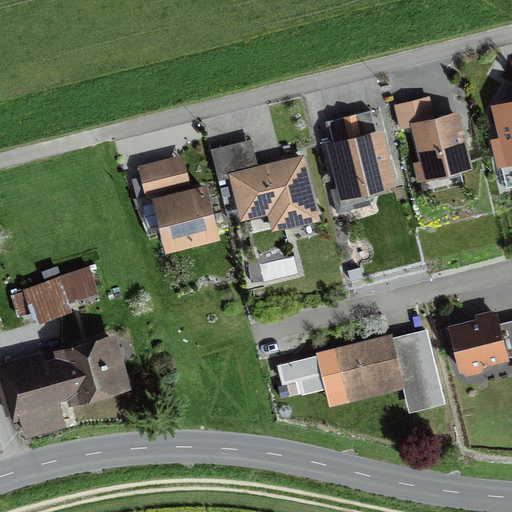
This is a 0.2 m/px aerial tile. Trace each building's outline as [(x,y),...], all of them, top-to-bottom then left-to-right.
[(511,103),(498,107),(511,159),(511,158),(511,103)] [(333,145),(344,186),(365,181),(366,186),(389,180),(370,110),(354,114),(360,138),(333,145)] [(455,115),(416,124),(428,174),(467,164),(455,115)] [(315,216),(301,158),(233,174),(242,215),(278,206),(282,223),(315,216)] [(142,166),(149,195),(176,188),(169,160),(142,166)] [(204,189),(157,201),(167,244),(215,233),(204,189)] [(11,294),(18,315),(31,312),(33,317),(97,291),(89,267),(11,294)] [(481,368),(480,363),(511,355),(511,319),(498,323),(496,316),(451,327),(461,368),(465,366),(467,372),(481,368)] [(391,338),(391,337),(336,351),(345,388),(406,373),(414,408),(433,404),(416,332),(391,338)] [(0,373),(0,390),(7,411),(19,408),(25,431),(70,418),(66,404),(59,406),(56,398),(121,380),(110,342),(0,373)]
